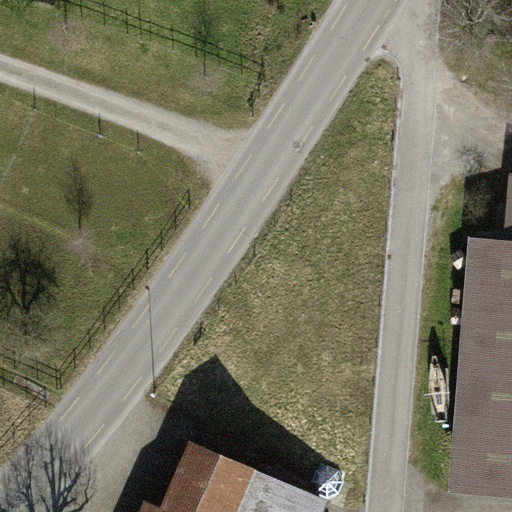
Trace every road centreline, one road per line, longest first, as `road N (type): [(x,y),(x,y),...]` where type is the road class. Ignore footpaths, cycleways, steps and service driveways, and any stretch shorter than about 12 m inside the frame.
road 1 (tertiary): [(5,511),(131,372),(385,0)]
road 2 (residential): [(393,511),(427,31),(422,0)]
